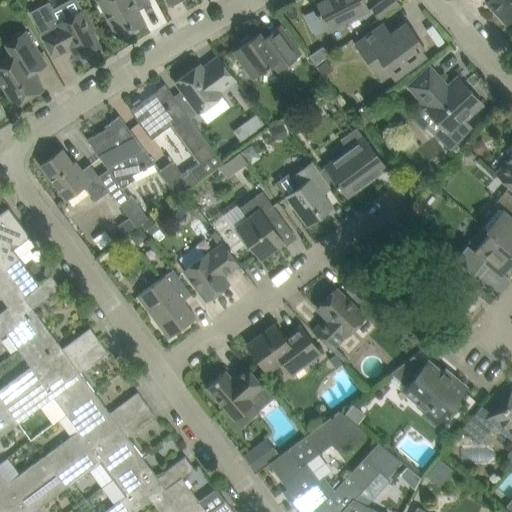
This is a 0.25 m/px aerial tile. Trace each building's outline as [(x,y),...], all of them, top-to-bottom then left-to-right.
[(42,35),(45,39),(54,57),(71,48),(76,59),(100,46),(92,32),(94,31),(83,10),(81,11),(75,0),(74,0),(80,11),(59,23),(49,4),(32,13),(43,34),(42,35)] [(97,0),(98,1),(108,20),(118,38),(145,23),(139,10),(136,4),(144,0),(147,0),(150,4),(151,4),(149,0),(97,0)] [(315,9),(304,15),(315,37),(328,31),(351,20),(369,11),(363,0),(318,0),(313,3),(315,9)] [(382,0),(372,8),(381,19),(400,4),(396,0),(382,0)] [(511,0),(488,0),(488,1),(486,2),(488,4),(491,7),(507,25),(511,20),(511,19),(511,0)] [(383,22),(367,34),(355,43),(380,78),(389,71),(394,78),(426,54),(421,47),(424,45),(407,22),(392,33),(383,22)] [(233,51),(245,67),(253,78),(273,63),(279,71),(302,54),(280,25),(264,38),(259,32),(253,37),(251,34),(241,42),(242,44),(233,51)] [(13,55),(0,63),(0,82),(4,89),(15,106),(44,87),(35,73),(47,65),(41,54),(30,37),(26,32),(6,45),(13,55)] [(182,90),(174,96),(177,101),(191,118),(199,112),(222,95),(220,92),(237,80),(231,73),(219,56),(203,68),(200,64),(176,82),(182,90)] [(327,61),(317,67),(323,75),(332,69),(327,61)] [(425,107),(440,124),(433,132),(451,148),(471,126),(464,120),(482,104),(458,77),(446,88),(442,83),(443,81),(430,67),(409,86),(427,106),(425,107)] [(165,85),(130,111),(142,127),(152,139),(170,126),(197,163),(189,169),(182,174),(173,161),(160,171),(179,196),(198,182),(224,163),(217,154),(191,118),(177,101),(174,96),(165,85)] [(257,114),(247,121),(256,131),(265,125),(257,114)] [(87,140),(99,156),(123,188),(135,179),(133,175),(155,164),(119,116),(110,123),(112,126),(87,140)] [(275,126),(271,130),(272,136),(276,140),(284,139),(287,134),(287,129),(282,125),(275,126)] [(326,167),(319,171),(331,187),(336,184),(339,188),(341,186),(347,196),(376,175),(374,173),(384,165),(372,149),(357,128),(341,140),(349,150),(326,167)] [(84,186),(96,201),(110,191),(90,164),(81,171),(75,162),(73,164),(62,150),(42,165),(67,199),(84,186)] [(240,153),(220,168),(228,178),(248,163),(242,156),(240,153)] [(511,155),(496,175),(503,180),(511,187),(511,155)] [(277,184),(286,196),(307,225),(333,206),(323,193),(331,187),(312,162),(291,178),(289,175),(277,184)] [(275,227),(284,220),(263,191),(240,208),(247,218),(236,226),(261,260),(285,242),(275,227)] [(502,210),(487,228),(511,249),(511,195),(506,191),(495,204),(502,210)] [(120,204),(137,227),(149,219),(132,196),(120,204)] [(0,263),(24,296),(40,285),(14,250),(31,237),(9,208),(0,215),(0,263)] [(129,218),(118,225),(118,226),(122,231),(125,235),(136,228),(129,218)] [(152,218),(144,224),(151,235),(160,229),(152,218)] [(141,226),(129,234),(138,245),(149,237),(141,226)] [(511,262),(511,249),(487,228),(486,229),(483,226),(456,257),(476,274),(486,262),(501,275),(511,262)] [(105,231),(94,240),(101,248),(112,240),(105,231)] [(441,240),(435,246),(449,258),(455,251),(441,240)] [(185,270),(195,284),(207,300),(229,283),(224,276),(239,264),(224,243),(208,255),(207,253),(185,270)] [(0,296),(8,307),(24,296),(0,263),(0,296)] [(45,268),(44,274),(48,278),(56,272),(50,264),(45,268)] [(174,270),(154,284),(138,296),(169,338),(197,318),(184,301),(192,295),(174,270)] [(24,296),(33,308),(61,288),(52,276),(40,285),(24,296)] [(313,332),(328,346),(332,350),(345,336),(346,336),(365,316),(337,288),(317,309),(327,318),(313,332)] [(0,338),(7,334),(19,350),(48,328),(33,308),(24,296),(8,307),(0,313),(0,338)] [(248,345),(260,362),(267,372),(282,361),(292,374),(321,352),(301,326),(285,338),(276,325),(248,345)] [(0,389),(0,397),(7,408),(99,340),(91,328),(63,349),(48,328),(19,350),(31,367),(0,389)] [(99,340),(7,408),(19,424),(41,407),(54,398),(66,415),(95,393),(81,373),(108,352),(99,340)] [(336,355),(330,359),(337,368),(343,364),(336,355)] [(450,379),(442,372),(428,361),(425,365),(414,356),(391,373),(407,386),(404,390),(427,409),(423,414),(436,424),(466,387),(452,376),(450,379)] [(260,410),(274,398),(247,367),(233,380),(225,371),(207,387),(235,419),(253,403),(260,410)] [(470,421),(463,429),(474,439),(484,426),(490,431),(496,424),(511,437),(511,389),(492,414),(483,406),(470,421)] [(44,457),(55,472),(147,404),(138,392),(110,413),(95,393),(66,415),(79,431),(44,457)] [(66,415),(54,398),(41,407),(53,424),(66,415)] [(147,404),(55,472),(67,488),(101,462),(114,479),(143,457),(128,437),(156,416),(147,404)] [(354,405),(347,414),(358,423),(365,414),(354,405)] [(0,437),(19,424),(7,408),(0,413),(0,437)] [(298,511),(314,511),(335,490),(324,476),(331,472),(318,455),(333,444),(319,426),(269,463),(295,498),(290,501),(298,511)] [(335,490),(314,511),(379,511),(367,506),(389,481),(387,479),(402,462),(379,443),(335,490)] [(258,452),(248,460),(256,470),(266,463),(258,452)] [(0,511),(55,472),(44,457),(20,475),(9,483),(0,470),(0,511)] [(115,503),(103,511),(137,511),(152,501),(167,489),(158,477),(143,457),(114,479),(103,487),(115,503)] [(186,457),(158,477),(167,489),(182,478),(195,469),(186,457)] [(0,463),(0,470),(9,483),(20,475),(7,458),(0,463)] [(441,458),(427,475),(441,486),(454,469),(441,458)] [(34,511),(67,488),(55,472),(0,511),(34,511)] [(167,489),(184,511),(234,511),(225,500),(209,511),(207,511),(182,478),(167,489)] [(184,511),(167,489),(152,501),(159,511),(184,511)]
